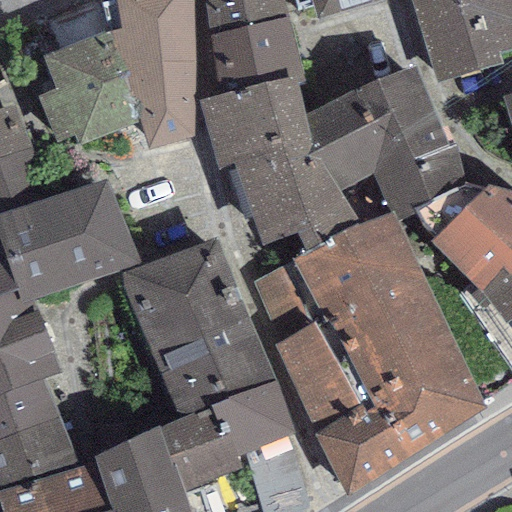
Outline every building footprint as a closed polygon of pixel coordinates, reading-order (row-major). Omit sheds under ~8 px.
[(108,33),(123,75),(193,60),(192,0),(114,0),(120,30),(108,33)] [(303,82),(285,17),(280,0),(203,0),(208,36),(220,97),(294,74),(296,83),(303,82)] [(292,0),(295,9),(310,4),(315,20),(385,0),(292,0)] [(511,0),(411,0),(437,81),(501,64),(498,53),(511,50),(511,0)] [(123,75),(108,33),(42,56),(55,90),(35,96),(57,143),(74,133),(78,146),(137,121),(123,75)] [(193,137),(193,60),(123,75),(137,121),(146,149),(193,137)] [(448,146),(414,67),(302,115),(311,142),(337,192),(371,172),(387,213),(393,211),(394,221),(466,184),(456,146),(448,146)] [(220,97),(198,102),(216,171),(234,165),(311,142),(302,115),(296,83),(294,74),(220,97)] [(511,92),(500,96),(511,132),(511,92)] [(0,215),(44,200),(12,107),(0,111),(0,215)] [(311,142),(234,165),(263,249),(296,233),(305,252),(360,225),(337,192),(311,142)] [(44,200),(0,215),(0,240),(1,244),(24,305),(34,302),(139,264),(107,177),(44,200)] [(511,193),(488,186),(429,242),(480,293),(500,269),(510,279),(511,277),(511,193)] [(387,213),(360,225),(305,252),(291,262),(320,320),(323,326),(329,324),(373,409),(365,413),(314,322),(278,343),(273,345),(314,435),(346,498),(486,409),(394,221),(393,211),(387,213)] [(215,238),(121,277),(151,350),(245,311),(215,238)] [(61,373),(34,302),(24,305),(1,244),(0,245),(0,396),(43,380),(61,373)] [(291,262),(253,282),(278,343),(314,322),(320,320),(291,262)] [(511,277),(510,279),(500,269),(480,293),(506,325),(511,317),(511,277)] [(151,350),(177,419),(275,382),(245,311),(151,350)] [(0,490),(78,467),(43,380),(0,396),(0,490)] [(295,433),(275,382),(177,419),(158,427),(184,494),(242,471),(236,456),(243,453),(287,436),(295,433)] [(95,465),(108,511),(188,511),(184,494),(158,427),(93,457),(95,465)] [(302,511),(310,509),(287,436),(243,453),(262,511),(302,511)] [(108,511),(95,465),(78,467),(0,490),(0,501),(3,511),(108,511)]
